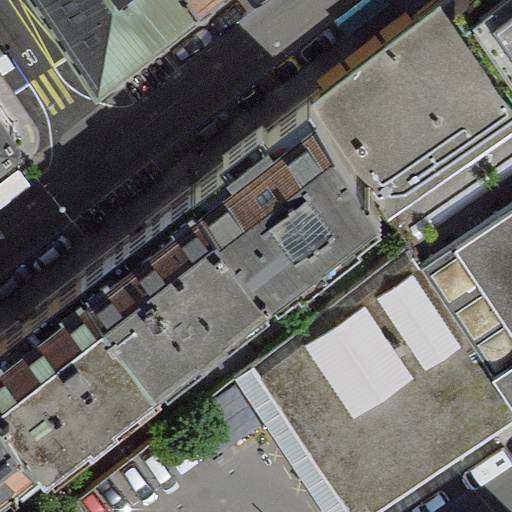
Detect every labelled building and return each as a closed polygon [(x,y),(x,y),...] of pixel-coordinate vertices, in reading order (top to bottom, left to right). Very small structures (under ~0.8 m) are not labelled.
[(53,0),(100,71),(190,0),(53,0)] [(511,67),(465,0),(434,0),(313,95),(379,196),(408,240),(421,259),(511,199),(511,67)] [(511,0),(465,0),(511,67),(511,0)] [(313,95),(195,186),(270,283),(379,196),(313,95)] [(0,103),(0,147),(16,136),(16,128),(0,103)] [(195,186),(85,271),(158,368),(270,283),(195,186)] [(511,199),(421,259),(511,393),(511,199)] [(371,511),(511,417),(511,393),(421,259),(408,240),(253,361),(353,511),(371,511)] [(0,337),(0,387),(43,450),(47,455),(158,368),(85,271),(0,337)] [(0,484),(43,450),(0,387),(0,484)]
